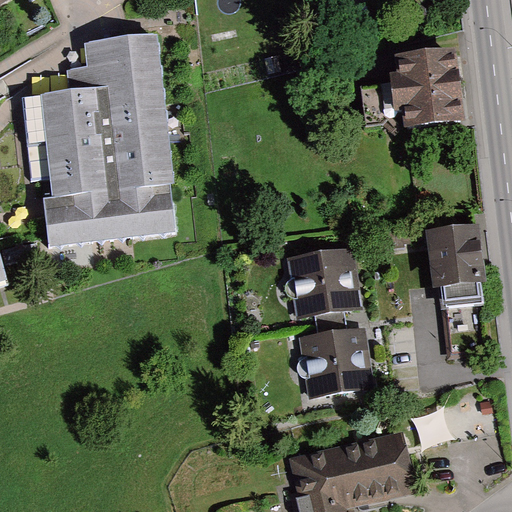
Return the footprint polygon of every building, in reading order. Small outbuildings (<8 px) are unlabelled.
[(0,0),(0,10),(17,0),(0,0)] [(45,206),(50,248),(172,235),(151,42),(96,48),(98,73),(72,76),(75,97),(44,101),(56,205),(45,206)] [(459,61),(402,67),(410,132),(467,125),(459,61)] [(45,142),(29,145),(35,182),(50,179),(45,142)] [(488,233),(444,238),(453,314),(497,309),(488,233)] [(0,290),(20,284),(3,238),(0,239),(0,290)] [(353,258),(295,266),(302,318),(361,310),(353,258)] [(370,336),(312,344),(319,396),(378,388),(370,336)] [(410,441),(301,465),(307,490),(297,493),(301,511),(358,511),(357,508),(422,493),(410,441)]
